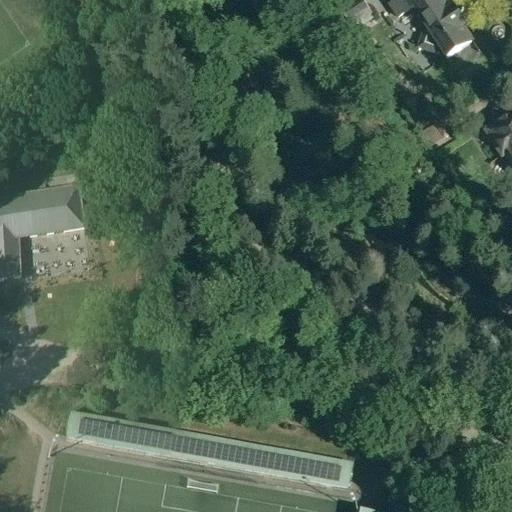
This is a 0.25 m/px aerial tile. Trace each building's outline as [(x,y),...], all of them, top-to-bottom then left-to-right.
[(401,0),(390,8),(397,20),(412,10),(421,23),(418,26),(423,35),(419,49),(431,53),(438,49),(446,61),(471,44),(461,29),(464,27),(453,11),(450,13),(441,0),(401,0)] [(341,14),(353,34),(374,21),(361,1),(341,14)] [(435,127),(444,139),(465,125),(457,113),(435,127)] [(511,115),(499,124),(497,121),(488,128),(490,130),(485,133),(502,157),(505,155),(511,164),(511,115)] [(0,279),(21,279),(19,253),(17,253),(16,241),(85,230),(77,178),(61,180),(63,191),(0,200),(0,279)] [(66,437),(65,448),(349,499),(354,469),(69,418),(66,437)]
